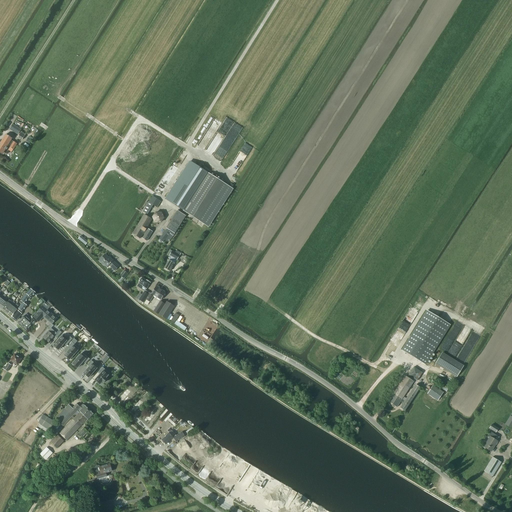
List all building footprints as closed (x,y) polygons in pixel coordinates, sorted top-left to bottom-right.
[(12,124),(9,129),(17,135),(21,129),(12,124)] [(0,152),(3,154),(8,145),(11,146),(10,147),(13,150),(17,144),(14,142),(11,140),(12,139),(6,134),(0,143),(0,142),(0,152)] [(190,161),(166,199),(183,210),(208,227),(232,189),(207,172),(190,161)] [(149,202),(143,212),(148,214),(153,205),(157,208),(161,202),(153,196),(149,202)] [(167,229),(161,237),(164,239),(168,242),(175,234),(175,233),(186,216),(177,211),(166,228),(167,229)] [(156,213),(153,217),(155,222),(161,222),(164,218),(161,213),(156,213)] [(144,215),(132,234),(140,239),(143,234),(145,235),(142,238),(147,241),(153,232),(149,229),(149,228),(147,227),(152,220),(144,215)] [(81,236),(78,239),(86,245),(88,242),(81,236)] [(171,257),(164,268),(170,271),(181,253),(176,251),(175,253),(171,250),(170,250),(167,255),(168,256),(171,257)] [(103,265),(104,264),(107,267),(109,265),(115,271),(119,266),(110,257),(109,258),(105,254),(99,261),(103,265)] [(142,278),(141,278),(139,280),(140,281),(139,284),(137,286),(145,291),(146,289),(147,289),(150,283),(146,280),(146,281),(142,278)] [(160,288),(156,286),(152,294),(151,293),(146,300),(150,302),(154,295),(161,300),(165,293),(159,289),(160,288)] [(19,309),(12,317),(16,320),(22,314),(21,313),(27,306),(25,304),(30,297),(31,298),(34,295),(35,294),(30,290),(29,290),(26,294),(21,301),(23,303),(18,309),(19,309)] [(142,295),(139,300),(143,303),(149,293),(145,291),(142,295)] [(7,302),(1,309),(5,312),(13,303),(9,300),(7,302)] [(174,307),(167,302),(165,304),(160,301),(154,311),(166,319),(174,307)] [(13,303),(5,312),(9,314),(14,308),(12,306),(15,303),(13,302),(13,303)] [(39,312),(34,318),(38,322),(43,316),(51,324),(52,324),(57,319),(47,310),(50,307),(45,303),(43,305),(43,306),(42,306),(38,312),(39,312)] [(14,308),(9,314),(11,317),(17,309),(16,309),(19,306),(16,305),(14,308)] [(425,364),(450,325),(438,318),(427,311),(422,319),(402,351),(425,364)] [(176,313),(171,321),(174,323),(179,315),(176,313)] [(24,316),(18,322),(27,330),(33,324),(33,325),(36,322),(32,318),(33,318),(31,316),(29,318),(27,316),(26,317),(24,316)] [(49,330),(43,338),(48,343),(54,336),(57,338),(61,332),(59,330),(57,333),(51,328),(52,327),(54,326),(52,324),(51,324),(47,328),(49,330)] [(63,335),(53,346),(58,350),(62,346),(63,345),(64,344),(66,346),(72,339),(70,337),(68,339),(63,335)] [(66,354),(65,355),(70,360),(72,357),(75,354),(75,353),(79,349),(72,342),(68,347),(70,349),(66,354)] [(82,353),(73,364),(78,368),(81,364),(82,363),(83,362),(85,364),(90,359),(82,353)] [(463,366),(442,353),(436,363),(457,377),(463,366)] [(15,354),(10,361),(17,365),(21,359),(15,354)] [(87,370),(84,373),(89,378),(98,367),(91,360),(87,365),(89,367),(88,368),(87,370)] [(5,367),(3,369),(7,372),(12,365),(8,363),(5,367)] [(99,376),(95,380),(100,385),(102,382),(104,383),(107,379),(106,378),(110,373),(102,367),(98,372),(101,374),(100,375),(99,376)] [(414,367),(408,375),(417,381),(422,373),(414,367)] [(413,382),(405,376),(388,401),(397,407),(400,401),(403,403),(400,408),(405,411),(420,388),(416,385),(406,399),(403,397),(413,382)] [(440,384),(438,386),(446,392),(448,389),(440,384)] [(428,394),(438,401),(443,392),(434,386),(428,394)] [(126,391),(119,398),(123,401),(129,394),(126,391)] [(138,401),(132,409),(135,412),(142,404),(138,401)] [(78,410),(80,412),(83,414),(88,409),(84,405),(82,404),(80,407),(77,404),(73,408),(69,405),(56,419),(63,426),(78,410)] [(83,414),(80,412),(60,434),(68,441),(85,422),(85,423),(93,414),(88,409),(83,414)] [(168,411),(161,418),(164,421),(171,413),(168,411)] [(151,413),(145,420),(148,423),(154,416),(151,413)] [(39,422),(38,423),(40,424),(51,430),(56,422),(52,420),(49,418),(43,415),(39,422)] [(88,435),(89,433),(84,428),(79,433),(83,437),(86,433),(88,435)] [(171,430),(162,440),(166,444),(173,437),(174,437),(176,441),(185,436),(182,432),(176,436),(175,435),(175,434),(172,431),(171,431),(171,430)] [(484,447),(491,451),(497,441),(494,439),(497,436),(491,432),(488,437),(490,438),(484,447)] [(51,443),(57,449),(64,442),(58,435),(51,443)] [(484,471),(492,477),(495,473),(501,462),(492,457),(486,468),(484,471)] [(99,466),(95,467),(94,468),(95,471),(97,472),(98,472),(99,475),(97,475),(98,479),(107,477),(106,473),(111,471),(109,464),(100,467),(99,466)] [(112,502),(103,504),(105,511),(113,509),(112,502)]
